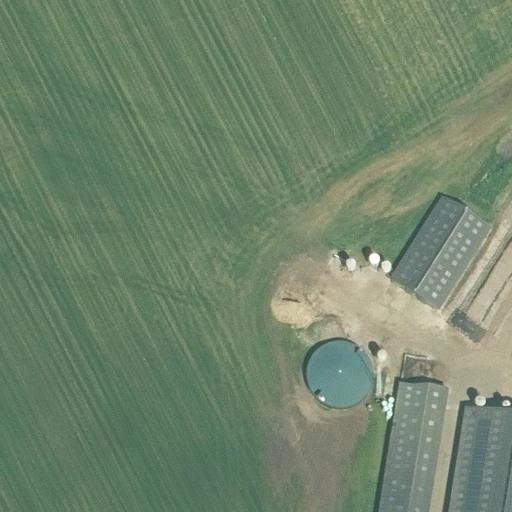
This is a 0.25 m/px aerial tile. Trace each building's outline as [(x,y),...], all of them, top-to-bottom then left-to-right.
[(441,201),(388,283),(438,315),(491,232),(441,201)] [(333,286),(348,279),(342,266),(326,274),(333,286)] [(307,379),(307,382),(307,386),(307,389),(308,392),(309,395),(311,398),(312,400),(314,403),(316,405),(319,407),(321,409),(324,411),(327,412),(330,413),(333,414),(336,414),(339,415),(342,414),(345,414),(348,413),(351,412),(354,411),(357,409),(359,407),(362,405),(364,403),(366,400),(367,398),(368,395),(370,392),(370,389),(371,386),(371,383),(371,379),(370,376),(369,373),(368,370),(367,367),(365,365),(364,362),(362,360),(359,358),(357,356),(354,354),(351,353),(348,352),(345,351),(342,351),(339,350),(336,351),(333,351),(330,352),(327,353),(324,354),(321,356),(319,358),(316,360),(314,362),(312,365),(311,367),(309,370),(308,373),(307,376),(307,379)] [(401,387),(381,511),(430,511),(449,395),(401,387)] [(511,511),(511,421),(467,414),(451,511),(511,511)]
